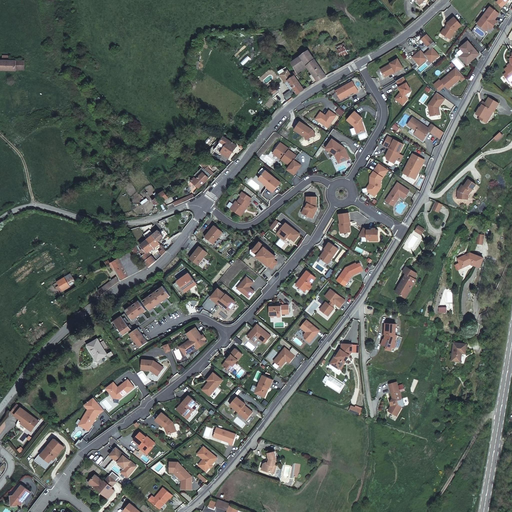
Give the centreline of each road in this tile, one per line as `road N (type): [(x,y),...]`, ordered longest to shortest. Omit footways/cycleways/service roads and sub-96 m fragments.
road 1 (residential): [(181,511),(229,467),(340,325),(402,229)]
road 2 (residential): [(0,407),(48,346),(115,289),(163,261),(205,205)]
road 3 (residential): [(402,229),(511,19)]
road 4 (residential): [(60,489),(82,454),(146,411),(229,334)]
road 5 (residential): [(0,220),(37,205),(97,223),(133,223),(205,205)]
road 6 (residential): [(205,205),(284,110),(359,63)]
road 7 (residential): [(229,334),(313,241),(336,202)]
road 8 (residential): [(205,205),(247,226),(305,182),(333,186)]
road 9 (residential): [(347,183),(384,114),(359,63)]
